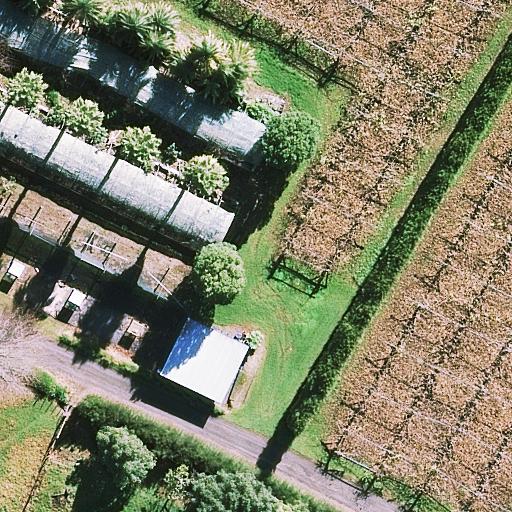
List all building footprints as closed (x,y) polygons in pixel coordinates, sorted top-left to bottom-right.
[(275,127),(10,0),(0,0),(0,39),(257,164),(275,127)] [(241,206),(0,95),(0,151),(219,252),(241,206)] [(204,273),(0,178),(0,219),(188,307),(204,273)] [(0,288),(161,366),(186,315),(0,225),(0,288)] [(186,315),(161,366),(223,396),(247,344),(186,315)]
